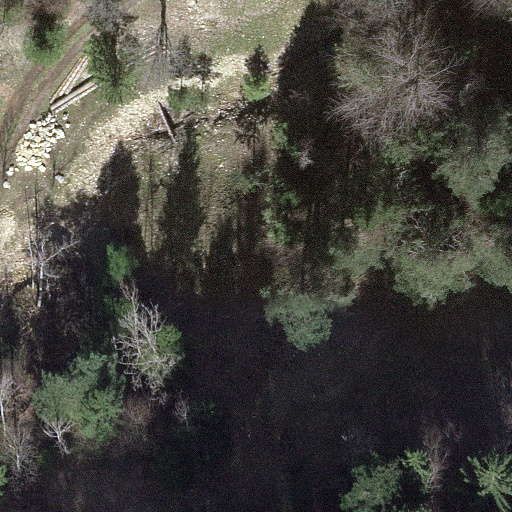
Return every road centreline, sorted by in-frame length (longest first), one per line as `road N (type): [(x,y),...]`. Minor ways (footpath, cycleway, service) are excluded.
road 1 (track): [(0,203),(165,64),(301,0)]
road 2 (track): [(0,151),(51,67),(117,0)]
